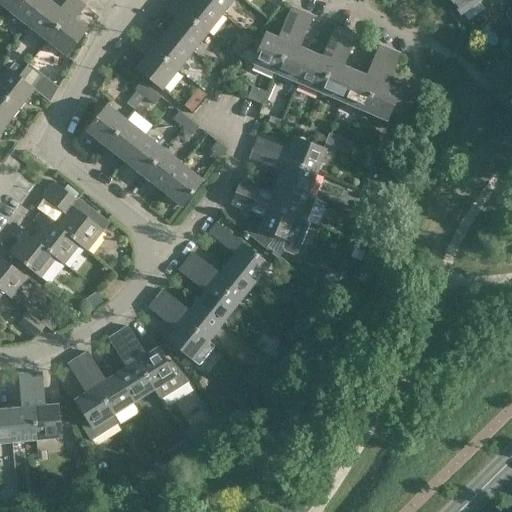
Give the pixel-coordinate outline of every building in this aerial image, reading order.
[(0,0),(0,3),(9,11),(17,0),(0,0)] [(17,0),(9,11),(28,26),(48,0),(17,0)] [(77,0),(67,0),(60,9),(49,0),(48,0),(28,26),(47,40),(79,1),(77,0)] [(179,0),(167,0),(166,2),(207,34),(222,15),(202,0),(191,0),(187,6),(179,0)] [(202,0),(222,15),(233,0),(202,0)] [(479,0),(450,0),(460,14),(479,0)] [(86,6),(79,1),(47,40),(67,56),(87,30),(75,20),(86,6)] [(207,34),(166,2),(161,9),(175,20),(166,32),(192,53),(207,34)] [(277,39),(265,34),(262,40),(259,48),(252,65),(275,74),(301,12),(291,8),(277,39)] [(301,12),(275,74),(297,84),(310,53),(299,48),(312,17),(301,12)] [(297,84),(319,93),(346,31),(335,27),(322,58),(310,53),(297,84)] [(343,67),(357,36),(346,31),(319,93),(341,103),(354,72),(343,67)] [(177,71),(192,53),(166,32),(157,44),(142,32),(137,39),(177,71)] [(256,37),(245,50),(256,55),(259,48),(262,40),(256,37)] [(161,91),(177,71),(137,39),(131,46),(145,58),(135,70),(161,91)] [(238,57),(245,50),(236,42),(230,50),(238,57)] [(365,77),(354,72),(341,103),(363,112),(390,50),(379,45),(365,77)] [(401,55),(390,50),(363,112),(372,116),(386,122),(390,114),(405,120),(415,94),(400,87),(399,91),(396,90),(387,86),(401,55)] [(14,63),(9,69),(15,74),(17,76),(22,70),(14,63)] [(49,102),(58,88),(28,64),(22,70),(17,76),(34,89),(34,90),(49,102)] [(34,89),(17,76),(15,74),(9,69),(8,69),(0,79),(0,94),(19,109),(34,90),(34,89)] [(418,89),(426,92),(430,82),(422,79),(418,89)] [(151,90),(141,82),(135,90),(145,97),(151,90)] [(197,88),(193,94),(202,101),(206,95),(197,88)] [(161,97),(151,90),(145,97),(155,105),(161,97)] [(0,124),(4,128),(19,109),(0,94),(0,124)] [(127,121),(107,106),(87,131),(106,147),(127,121)] [(189,119),(179,111),(172,119),(182,127),(189,119)] [(92,116),(87,113),(84,120),(88,122),(92,116)] [(280,120),(270,116),(268,122),(278,125),(280,120)] [(189,119),(182,127),(192,135),(198,127),(189,119)] [(106,147),(125,162),(146,136),(127,121),(106,147)] [(295,123),(292,131),(303,134),(305,127),(295,123)] [(325,144),(333,147),(337,137),(329,134),(325,144)] [(144,177),(165,151),(146,136),(125,162),(144,177)] [(290,150),(258,138),(254,149),(316,174),(325,150),(294,138),(290,150)] [(227,150),(217,141),(210,149),(221,158),(227,150)] [(307,196),(316,174),(254,149),(249,160),(281,172),(276,184),(307,196)] [(183,166),(165,151),(144,177),(163,192),(183,166)] [(395,161),(385,157),(381,165),(392,169),(395,161)] [(182,207),(203,181),(183,166),(163,192),(182,207)] [(77,200),(54,181),(42,195),(65,214),(56,225),(81,244),(88,250),(110,223),(79,198),(77,200)] [(276,184),(272,195),(240,183),(236,194),(309,223),(310,222),(307,220),(315,199),(307,196),(276,184)] [(64,188),(76,198),(79,194),(67,184),(64,188)] [(236,194),(232,205),(263,217),(259,228),(251,222),(244,232),(277,259),(279,255),(284,252),(293,255),(297,253),(309,223),(236,194)] [(357,214),(368,219),(370,214),(359,210),(357,214)] [(42,227),(33,238),(57,257),(65,264),(81,244),(56,225),(41,212),(34,221),(42,227)] [(358,215),(354,225),(368,231),(372,221),(358,215)] [(235,254),(227,264),(253,285),(269,265),(216,223),(208,233),(235,254)] [(10,234),(18,241),(9,252),(41,278),(57,257),(33,238),(17,225),(10,234)] [(238,303),(253,285),(227,264),(220,274),(196,255),(193,252),(186,261),(238,303)] [(28,278),(0,256),(0,289),(4,292),(12,298),(28,278)] [(223,322),(238,303),(186,261),(178,270),(182,273),(205,292),(197,301),(223,322)] [(318,289),(328,297),(335,287),(325,279),(318,289)] [(163,289),(156,299),(209,340),(223,322),(197,301),(190,311),(163,289)] [(209,340),(156,299),(148,308),(175,329),(167,340),(199,365),(215,346),(208,341),(209,340)] [(88,303),(81,307),(85,313),(86,315),(87,314),(93,310),(88,303)] [(26,311),(17,323),(35,337),(45,326),(39,322),(26,311)] [(44,316),(39,322),(45,326),(51,332),(56,326),(44,316)] [(128,326),(118,332),(154,389),(156,388),(162,398),(191,380),(172,361),(167,364),(157,348),(146,355),(131,330),(128,326)] [(282,339),(292,347),(299,337),(290,330),(282,339)] [(154,389),(118,332),(108,338),(126,367),(116,374),(134,402),(154,389)] [(280,355),(287,345),(281,341),(275,350),(280,355)] [(87,352),(77,358),(118,424),(119,423),(114,414),(134,402),(116,374),(105,380),(87,352)] [(118,424),(77,358),(67,364),(86,393),(74,400),(88,421),(81,426),(90,441),(118,424)] [(42,372),(30,373),(36,441),(61,438),(58,405),(45,406),(42,378),(42,372)] [(21,408),(9,409),(12,443),(36,441),(30,373),(18,374),(21,408)] [(9,409),(0,409),(0,443),(12,443),(9,409)] [(183,432),(192,449),(212,438),(202,421),(183,432)] [(145,468),(149,475),(149,476),(158,471),(157,470),(153,463),(145,468)] [(130,472),(136,483),(148,476),(141,465),(130,472)] [(42,494),(43,506),(60,505),(60,504),(59,492),(42,494)]
